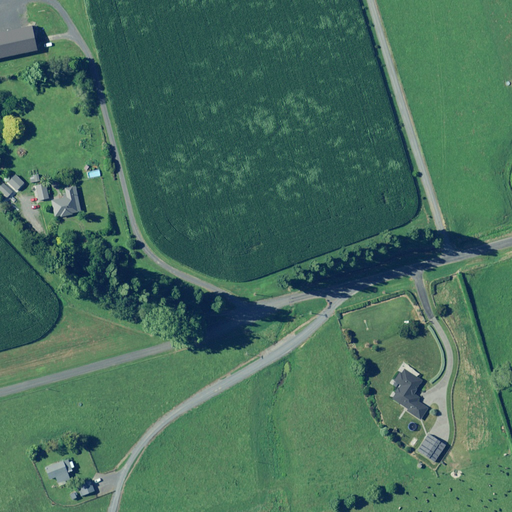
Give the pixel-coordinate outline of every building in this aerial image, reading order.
[(0,58),(37,51),(31,26),(0,33),(0,58)] [(38,175),(33,176),(34,178),(29,179),(30,183),(39,181),(38,175)] [(45,184),(35,186),(36,192),(34,192),(35,201),(48,199),(45,184)] [(73,215),(72,213),(81,211),(75,186),(64,188),(65,192),(62,193),(63,198),(51,201),(54,217),(59,216),(60,218),(73,215)] [(422,382),(404,370),(401,374),(399,372),(394,381),(401,386),(392,399),(407,410),(406,411),(420,421),(428,409),(417,402),(419,398),(413,394),(422,382)] [(445,447),(427,435),(417,451),(434,462),(445,447)] [(74,468),(70,458),(67,459),(45,467),(49,480),(55,478),(57,484),(60,483),(61,486),(66,484),(65,481),(69,479),(67,473),(72,471),(71,469),(74,468)] [(93,492),(90,480),(79,483),(83,495),(93,492)]
